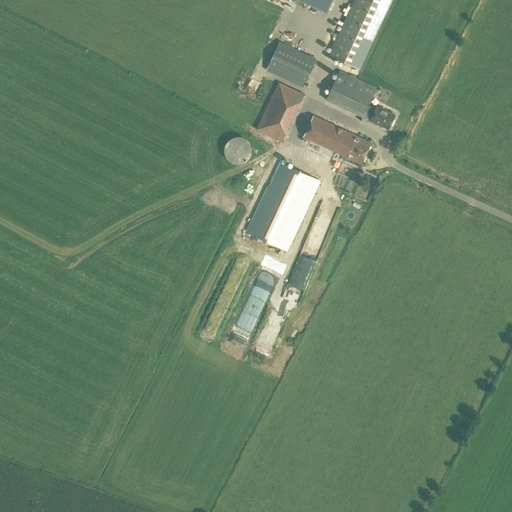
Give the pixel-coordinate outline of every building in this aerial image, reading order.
[(300,0),(324,10),(329,0),(300,0)] [(353,0),(328,55),(360,70),(389,10),(392,0),(353,0)] [(267,68),(278,73),(304,86),(317,59),(280,41),(267,68)] [(363,117),(369,121),(389,130),(396,115),(377,106),(375,108),(369,105),(377,88),(340,70),(326,100),(363,117)] [(248,71),(243,84),(253,89),(259,75),(248,71)] [(279,82),(276,88),(256,129),(282,141),(304,94),(279,82)] [(314,115),(303,137),(362,165),(372,142),(314,115)] [(244,138),(242,137),(241,137),(240,137),(239,137),(238,137),(235,137),(234,137),(233,138),(232,138),(231,139),(230,139),(229,140),(228,141),(227,142),(227,143),(226,144),(225,145),(225,146),(225,147),(225,148),(224,150),(224,151),(225,152),(225,153),(225,154),(225,156),(226,157),(227,158),(227,159),(228,160),(229,160),(230,161),(231,162),(232,163),(233,163),(234,163),(235,164),(236,164),(238,164),(239,164),(240,164),(241,164),(242,164),(243,163),(244,163),(246,162),(247,161),(248,160),(249,159),(250,158),(250,157),(251,156),(251,155),(252,153),(252,152),(252,151),(252,150),(252,149),(252,147),(251,146),(251,145),(250,144),(250,143),(249,142),(248,141),(248,140),(247,139),(246,139),(245,138),(244,138)] [(320,180),(280,162),(247,232),(286,251),(320,180)] [(300,281),(306,259),(292,256),(287,277),(300,281)] [(227,292),(233,278),(221,273),(215,286),(227,292)] [(215,304),(213,309),(219,312),(225,299),(215,294),(211,302),(215,304)] [(208,335),(220,314),(209,308),(197,329),(208,335)] [(230,333),(229,344),(238,345),(239,334),(230,333)]
